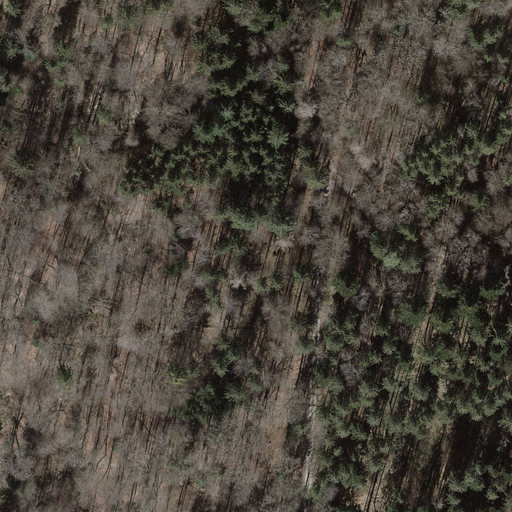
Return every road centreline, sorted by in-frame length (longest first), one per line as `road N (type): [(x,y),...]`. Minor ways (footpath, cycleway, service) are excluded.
road 1 (track): [(313,0),(313,112),(322,156),(395,221),(511,291)]
road 2 (track): [(313,511),(325,333),(322,156)]
